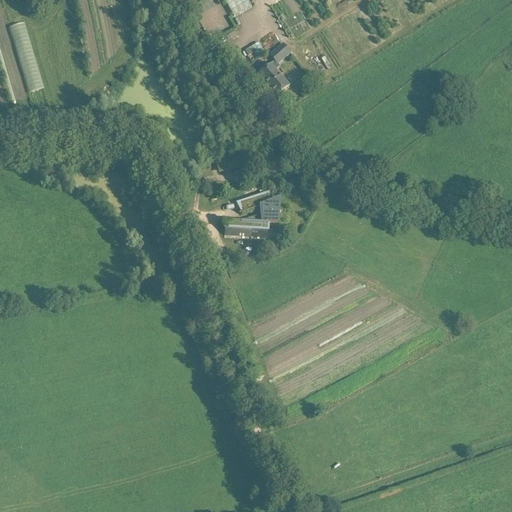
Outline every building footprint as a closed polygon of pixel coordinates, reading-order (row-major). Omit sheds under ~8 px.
[(246,0),(223,0),(234,18),(251,8),(248,2),(246,0)] [(25,23),(9,28),(28,93),(44,88),(25,23)] [(283,45),(270,56),(275,62),(278,65),(290,54),(283,45)] [(270,65),(259,74),(268,85),(266,87),(276,97),(278,95),(281,97),(284,93),(284,90),(289,86),(270,65)] [(224,235),(234,236),(267,238),(267,225),(276,226),(278,200),(269,203),(266,194),(239,203),(242,213),(260,208),(262,225),(225,222),(224,235)]
